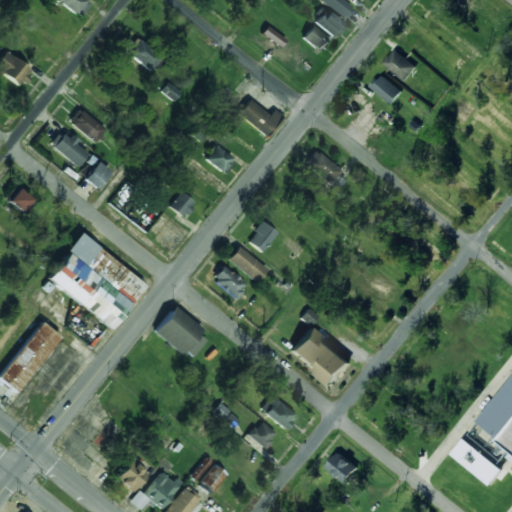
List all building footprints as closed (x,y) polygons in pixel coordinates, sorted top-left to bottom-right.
[(53,0),(78,18),(89,2),(86,0),(53,0)] [(318,0),(344,18),(352,6),(343,0),(318,0)] [(313,21),(332,38),(342,26),(323,9),(313,21)] [(330,41),(310,25),(300,37),(320,54),(330,41)] [(284,39),(264,26),(259,34),(278,47),(284,39)] [(160,57),(136,38),(125,52),(149,71),(160,57)] [(383,63),(405,80),(416,65),(394,48),(383,63)] [(29,71),(4,51),(0,56),(0,72),(17,87),(29,71)] [(394,103),(403,89),(380,74),(371,88),(394,103)] [(158,92),(172,101),(179,92),(165,82),(158,92)] [(271,109),(268,115),(246,100),(235,115),(264,136),(279,115),(271,109)] [(103,130),(77,108),(66,121),(93,143),(103,130)] [(76,166),(87,151),(67,136),(65,139),(56,132),(47,145),(76,166)] [(221,173),(232,160),(213,145),(202,159),(221,173)] [(303,162),(334,190),(345,178),(314,150),(303,162)] [(108,171),(95,161),(81,179),(94,189),(108,171)] [(6,202),(19,212),(30,199),(16,188),(6,202)] [(182,218),(193,202),(178,192),(167,207),(182,218)] [(275,233),(261,222),(245,241),(259,253),(275,233)] [(142,284),(78,234),(43,279),(108,329),(142,284)] [(225,259),(254,283),(265,270),(236,246),(225,259)] [(233,299),(244,285),(220,265),(209,279),(233,299)] [(197,333),(200,329),(171,306),(151,332),(189,360),(205,340),(197,333)] [(0,372),(0,382),(15,393),(57,336),(37,321),(0,372)] [(350,362),(307,327),(288,351),(331,386),(350,362)] [(511,446),(511,379),(480,423),(511,446)] [(284,430),(294,416),(268,396),(258,410),(284,430)] [(232,428),(238,421),(226,412),(228,410),(218,402),(210,412),(232,428)] [(262,448),(274,433),(258,421),(246,436),(262,448)] [(504,469),(465,437),(452,453),(491,485),(504,469)] [(358,465),(337,452),(326,469),(347,483),(358,465)] [(208,461),(202,456),(187,477),(194,482),(208,461)] [(114,481),(132,492),(146,470),(128,459),(114,481)] [(208,495),(224,474),(212,464),(195,486),(208,495)] [(141,494),(136,491),(128,501),(138,510),(147,499),(158,509),(178,485),(160,471),(141,494)] [(161,511),(186,511),(199,498),(183,485),(161,511)]
